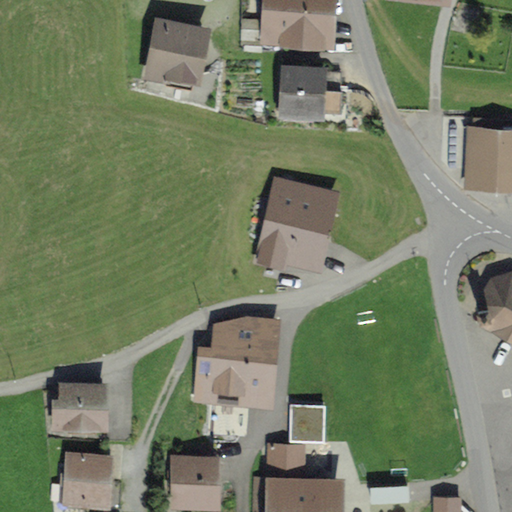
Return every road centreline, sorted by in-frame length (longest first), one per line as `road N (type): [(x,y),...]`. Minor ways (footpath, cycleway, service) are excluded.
road 1 (tertiary): [(485,511),(445,265),(449,229)]
road 2 (residential): [(351,0),(362,58),(449,229)]
